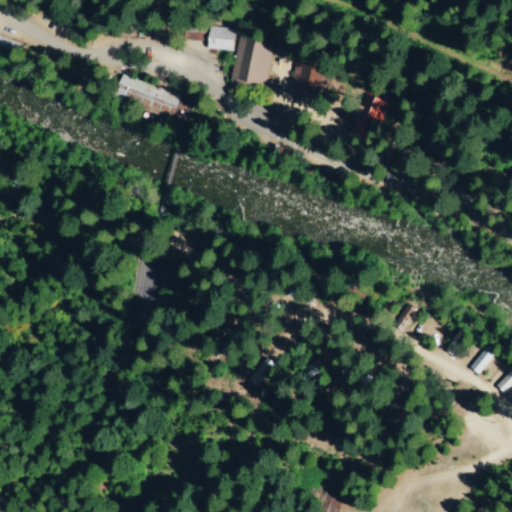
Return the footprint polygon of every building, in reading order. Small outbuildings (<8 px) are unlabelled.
[(208,48),(209,26),(235,28),(233,50),(208,48)] [(276,35),(241,28),(230,82),(264,90),(276,35)] [(289,94),(326,100),(333,60),(296,53),(289,94)] [(180,95),(171,120),(110,98),(119,73),(180,95)] [(346,129),(376,141),(391,102),(361,90),(346,129)] [(511,380),(511,375),(506,370),(492,386),(500,393),(511,380)]
